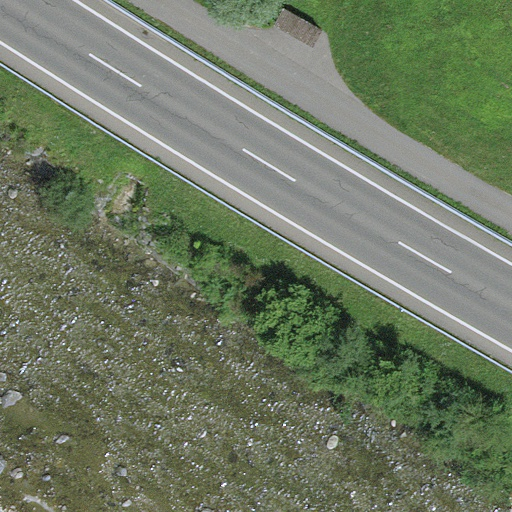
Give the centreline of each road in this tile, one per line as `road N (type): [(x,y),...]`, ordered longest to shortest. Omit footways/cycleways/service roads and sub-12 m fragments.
road 1 (trunk): [(511,307),(12,0)]
road 2 (unclassified): [(511,222),(160,0)]
